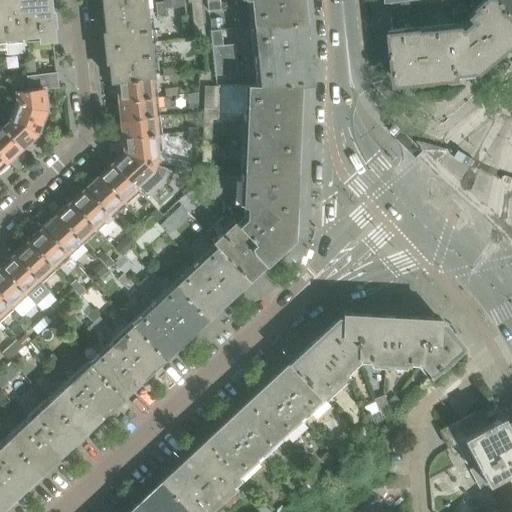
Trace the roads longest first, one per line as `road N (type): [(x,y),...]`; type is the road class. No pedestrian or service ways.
road 1 (residential): [(63,511),(282,309)]
road 2 (residential): [(0,223),(83,144),(73,0)]
road 3 (residential): [(320,291),(403,265),(467,259)]
road 4 (tertiary): [(423,162),(374,110),(345,44)]
road 5 (residential): [(341,121),(326,256)]
road 6 (tertiary): [(511,79),(423,162)]
